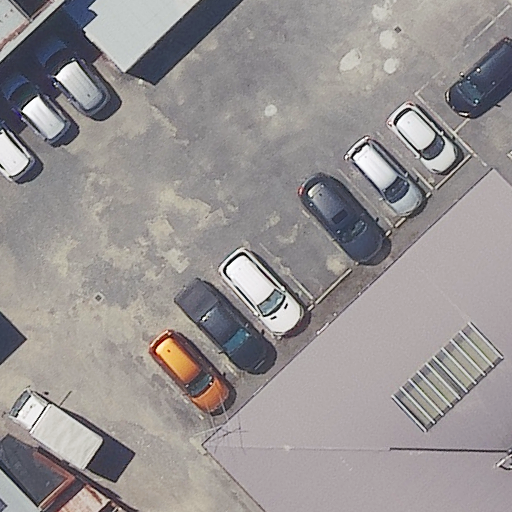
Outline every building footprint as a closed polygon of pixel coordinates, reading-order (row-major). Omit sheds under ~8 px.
[(0,0),(0,98),(75,25),(49,0),(0,0)] [(49,0),(75,25),(98,0),(49,0)] [(511,511),(511,196),(502,186),(204,457),(255,511),(511,511)] [(34,511),(0,479),(0,511),(34,511)] [(110,511),(88,497),(57,511),(110,511)]
